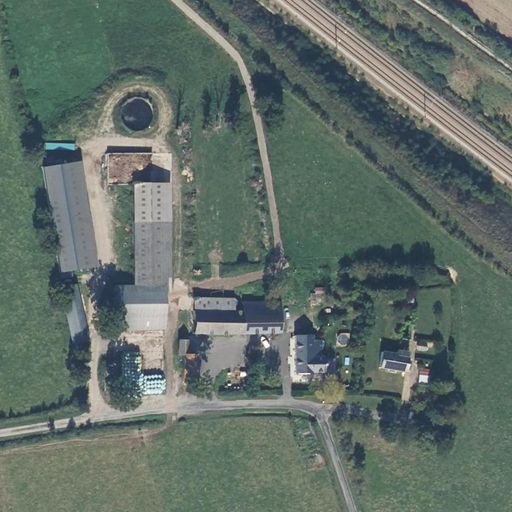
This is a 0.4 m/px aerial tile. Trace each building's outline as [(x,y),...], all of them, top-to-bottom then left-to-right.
[(83,160),(44,166),(52,225),(51,225),(58,275),(99,269),(83,160)] [(163,184),(133,184),(133,286),(113,286),(113,329),(163,329),(163,184)] [(59,288),(72,343),(88,340),(75,284),(59,288)] [(325,302),(325,287),(311,287),(311,302),(325,302)] [(234,300),(194,299),(194,311),(233,312),(234,300)] [(278,333),(279,303),(242,302),(242,313),(233,312),(194,311),(193,332),(278,333)] [(349,334),(339,333),(338,344),(348,344),(349,334)] [(311,336),(294,336),(294,374),(312,374),(312,373),(324,373),(324,358),(322,358),(322,340),(311,340),(311,336)] [(417,339),(416,350),(427,351),(428,340),(417,339)] [(194,383),(194,355),(186,355),(186,342),(177,342),(177,355),(181,355),(181,382),(194,383)] [(379,369),(405,372),(407,352),(397,351),(396,355),(380,353),(379,369)] [(141,393),(164,394),(165,376),(141,375),(141,354),(123,354),(123,384),(141,384),(141,393)] [(432,382),(433,376),(431,375),(432,369),(420,368),(418,381),(432,382)]
